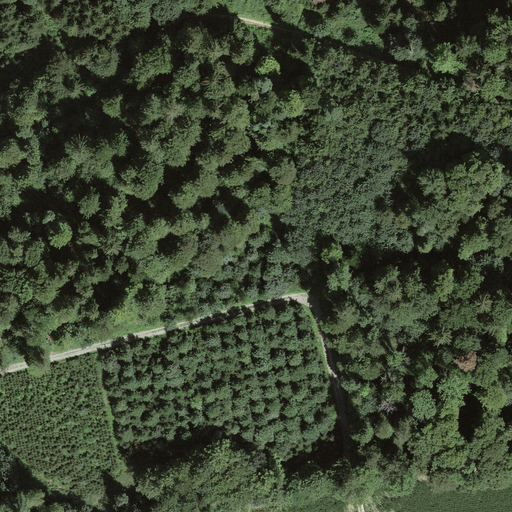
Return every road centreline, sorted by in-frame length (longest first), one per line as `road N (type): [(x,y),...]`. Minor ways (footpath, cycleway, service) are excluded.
road 1 (track): [(0,133),(84,106),(171,20),(207,12),(470,90),(511,93)]
road 2 (track): [(363,511),(311,294),(0,370)]
road 3 (track): [(311,294),(384,254),(423,245),(489,247)]
